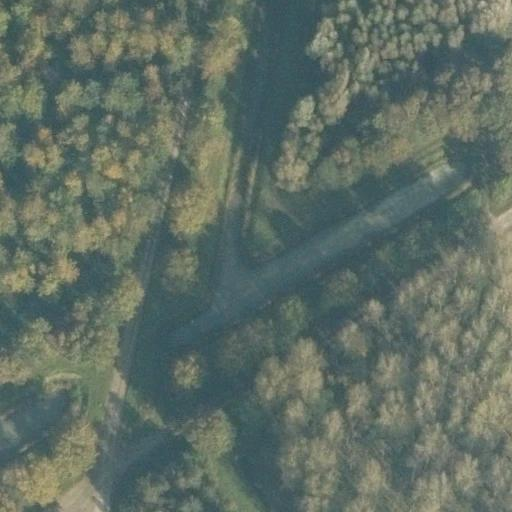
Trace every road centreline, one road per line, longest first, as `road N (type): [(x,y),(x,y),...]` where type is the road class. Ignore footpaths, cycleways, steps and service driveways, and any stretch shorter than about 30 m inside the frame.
road 1 (track): [(58,511),(511,218)]
road 2 (track): [(199,0),(100,464),(103,511)]
